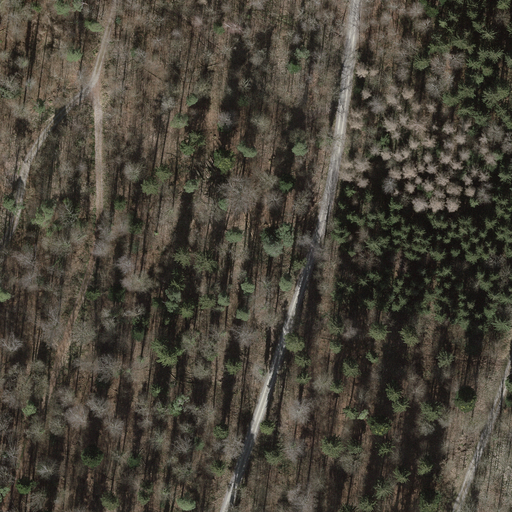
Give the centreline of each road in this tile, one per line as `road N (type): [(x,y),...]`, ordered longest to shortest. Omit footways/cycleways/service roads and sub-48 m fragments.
road 1 (track): [(225,511),(330,198),(357,0)]
road 2 (track): [(117,0),(98,79),(100,213),(91,264),(2,511)]
road 3 (track): [(98,79),(36,145),(0,246)]
road 4 (track): [(456,511),(511,362)]
